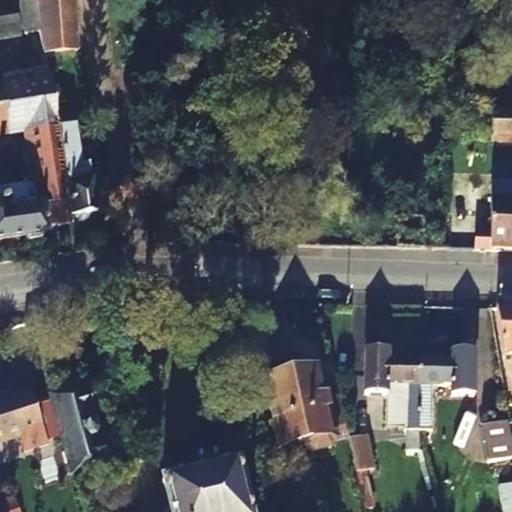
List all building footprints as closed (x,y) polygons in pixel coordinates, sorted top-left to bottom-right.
[(19,0),(30,77),(18,79),(25,128),(34,191),(36,205),(2,210),(1,200),(0,199),(0,238),(42,233),(41,228),(67,224),(66,218),(53,129),(51,108),(44,65),(34,0),(19,0)] [(34,0),(44,65),(77,63),(71,0),(34,0)] [(0,19),(0,41),(21,38),(17,17),(0,19)] [(511,114),(511,75),(491,75),(491,115),(511,114)] [(18,79),(0,81),(0,95),(5,132),(25,128),(18,79)] [(82,105),(51,108),(53,129),(72,126),(85,125),(82,105)] [(491,140),(511,140),(511,114),(491,115),(491,140)] [(76,166),(72,126),(53,129),(66,218),(72,217),(75,223),(84,222),(86,214),(109,210),(102,162),(76,166)] [(359,248),(361,190),(295,189),(293,246),(359,248)] [(34,191),(0,196),(1,200),(2,210),(36,205),(34,191)] [(511,205),(493,204),(490,251),(511,251),(511,205)] [(397,249),(427,250),(428,218),(398,218),(397,249)] [(451,250),(450,237),(434,237),(434,250),(451,250)] [(511,309),(496,309),(504,356),(511,355),(511,309)] [(421,362),(388,360),(388,353),(366,352),(365,394),(388,396),(388,385),(406,386),(403,433),(418,433),(421,362)] [(453,362),(421,362),(418,433),(431,433),(433,387),(452,388),(451,397),(473,398),(475,356),(454,355),(453,362)] [(262,384),(277,449),(303,444),(305,449),(315,450),(329,448),(335,443),(333,433),(347,429),(340,399),(326,401),(318,371),(262,384)] [(56,397),(79,475),(109,466),(88,388),(56,397)] [(0,441),(44,426),(32,389),(0,399),(0,441)] [(486,466),(511,462),(511,451),(508,426),(480,430),(486,466)] [(365,438),(350,442),(357,475),(373,471),(365,438)] [(164,482),(171,511),(251,511),(240,463),(164,482)]
